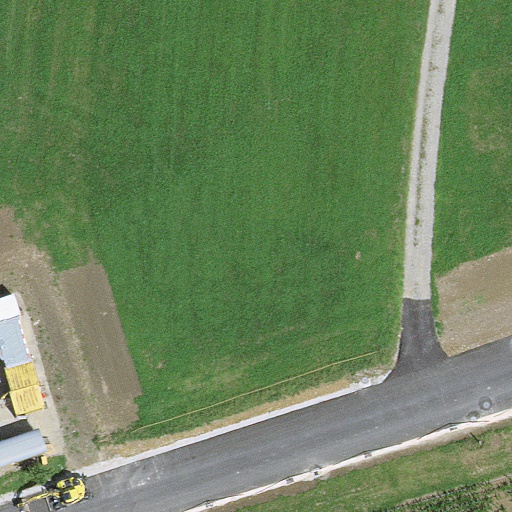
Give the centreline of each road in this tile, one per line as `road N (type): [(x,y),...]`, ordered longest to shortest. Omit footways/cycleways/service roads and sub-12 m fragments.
road 1 (tertiary): [(511,371),(62,511)]
road 2 (track): [(414,403),(403,308),(433,0)]
